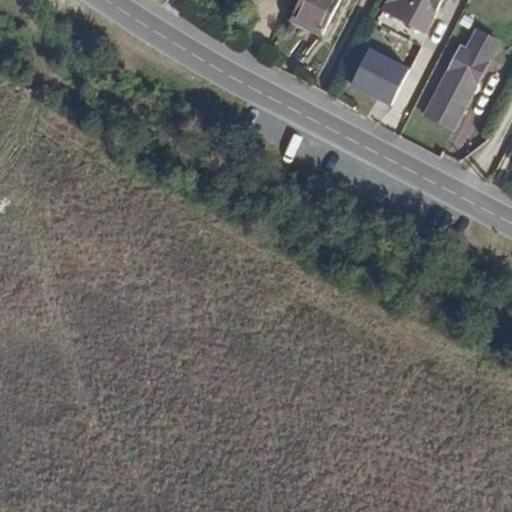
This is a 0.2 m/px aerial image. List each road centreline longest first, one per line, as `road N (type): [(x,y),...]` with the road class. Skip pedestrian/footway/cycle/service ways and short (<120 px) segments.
road 1 (unclassified): [(104,0),(161,38),(511,222)]
road 2 (unknown): [(378,151),(455,0)]
